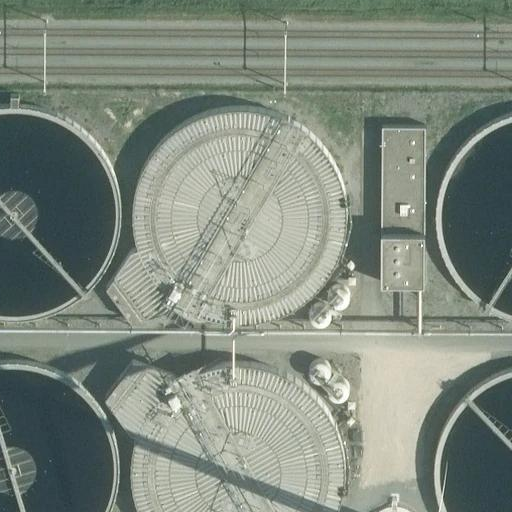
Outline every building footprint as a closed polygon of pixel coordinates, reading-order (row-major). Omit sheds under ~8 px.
[(18,103),(19,94),(11,94),(10,103),(18,103)] [(329,154),(325,148),(319,142),(314,137),(308,132),(302,127),(297,124),(293,122),(286,118),(279,115),(274,114),(269,112),(264,111),(259,110),(251,109),(244,109),(238,109),(233,109),(228,109),(223,110),(215,112),(210,113),(205,115),(198,117),(191,121),(187,123),(182,126),(178,129),(174,132),(168,137),(163,143),(157,149),(153,155),(150,159),(147,164),(145,168),(143,173),(141,178),(140,180),(138,185),(137,190),(136,195),(135,198),(135,203),(134,208),(134,213),(134,216),(134,223),(135,228),(135,234),(136,239),(137,241),(139,249),(140,252),(141,254),(142,256),(143,259),(144,261),(145,263),(146,266),(147,268),(149,270),(151,275),(156,281),(159,285),(161,287),(164,291),(166,293),(172,298),(176,301),(180,304),(184,307),(188,309),(192,312),(199,315),(204,317),(208,319),(213,320),(218,321),(225,323),(232,323),(237,324),(245,324),(250,323),(255,323),(263,321),(268,320),(276,318),(280,316),(285,314),(290,312),(294,310),(301,305),(305,302),(309,299),(315,294),(319,290),(322,286),(326,282),(330,276),(333,271),(336,267),(338,262),(339,260),(341,255),(342,252),(344,247),(345,242),(346,237),(347,235),(348,229),(348,224),(348,219),(348,214),(348,211),(348,206),(348,203),(347,198),(346,193),(344,185),(342,180),(340,175),(338,170),(337,168),(335,163),(332,159),(329,154)] [(425,282),(426,125),(382,124),(381,281),(425,282)] [(140,252),(139,249),(132,248),(106,284),(133,320),(175,306),(180,304),(176,301),(172,298),(166,293),(164,291),(161,287),(159,285),(156,281),(151,275),(149,270),(147,268),(146,266),(145,263),(144,261),(143,259),(142,256),(141,254),(140,252)] [(350,294),(350,293),(349,291),(349,290),(348,289),(347,287),(345,286),(345,285),(343,284),(342,284),(340,284),(338,284),(335,284),(334,285),(332,286),(330,287),(329,289),(328,291),(328,293),(328,295),(328,296),(328,297),(329,300),(330,301),(332,303),(333,304),(335,305),(337,306),(340,306),(342,305),(345,304),(346,303),(348,301),(349,299),(349,298),(350,297),(350,294)] [(329,306),(328,305),(327,304),(326,303),(324,303),(323,302),(320,302),(319,302),(317,302),(315,303),(314,304),(312,305),(311,307),(310,308),(310,310),(309,311),(309,313),(309,315),(310,316),(310,318),(311,318),(312,320),(313,322),(316,323),(318,324),(320,324),(323,324),(325,323),(327,321),(329,320),(330,318),(331,316),(331,315),(331,314),(331,312),(331,310),(330,308),(330,307),(329,306)] [(319,358),(318,359),(316,359),(314,360),(313,361),(312,362),(311,364),(310,366),(309,368),(309,369),(309,370),(309,372),(310,374),(311,376),(312,377),(313,378),(314,379),(316,380),(318,380),(321,380),(322,380),(324,380),(326,379),(328,377),(329,376),(330,374),(331,373),(331,371),(331,370),(331,369),(331,367),(330,366),(330,364),(329,363),(328,361),(327,361),(326,360),(324,359),(323,359),(321,358),(319,358)] [(172,384),(174,383),(178,380),(174,374),(133,359),(105,395),(131,431),(137,433),(138,431),(140,426),(142,422),(144,417),(147,413),(148,411),(149,408),(151,406),(152,404),(154,402),(155,400),(159,396),(162,393),(164,391),(166,389),(168,387),(170,386),(172,384)] [(346,462),(345,456),(345,451),(344,446),(342,441),(341,436),(339,431),(337,426),(335,422),(333,417),(329,410),(326,406),(323,402),(319,398),(316,394),(312,390),(308,387),(304,384),(300,380),(296,378),(291,375),(287,372),(282,370),(277,368),(272,366),(267,365),(262,364),(257,363),(252,362),(247,361),(242,361),(236,361),(231,361),(226,362),(221,362),(216,363),(211,364),(206,366),(201,368),(196,370),(191,372),(187,374),(182,377),(178,380),(174,383),(172,384),(170,386),(168,387),(166,389),(164,391),(162,393),(159,396),(155,400),(154,402),(152,404),(151,406),(149,408),(148,411),(147,413),(144,417),(142,422),(140,426),(138,431),(137,433),(136,436),(135,441),(133,446),(132,451),(132,456),(131,461),(131,467),(131,472),(131,477),(132,482),(133,487),(134,492),(135,497),(136,502),(138,507),(140,511),(336,511),(338,509),(340,505),(341,500),(343,495),(344,490),(344,487),(345,482),(346,477),(346,472),(346,467),(346,462)] [(333,378),(331,379),(329,381),(329,383),(328,384),(327,387),(327,389),(328,391),(329,394),(330,395),(330,396),(332,397),(334,398),(335,399),(338,399),(340,399),(343,398),(344,397),(345,397),(346,396),(347,395),(348,392),(349,390),(349,388),(349,387),(349,385),(348,384),(348,382),(346,380),(345,379),(344,378),(342,378),(340,377),(339,377),(337,377),(336,377),(334,378),(333,378)]
